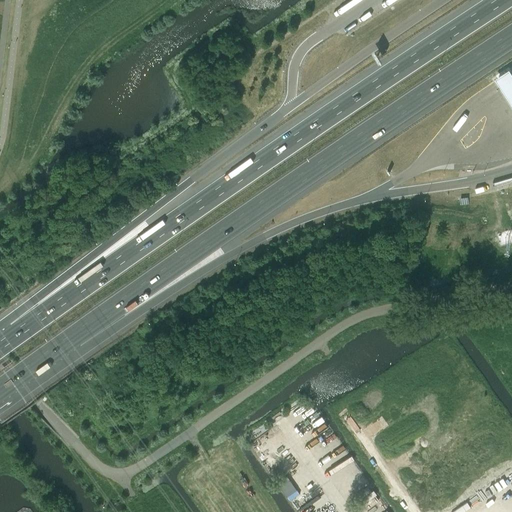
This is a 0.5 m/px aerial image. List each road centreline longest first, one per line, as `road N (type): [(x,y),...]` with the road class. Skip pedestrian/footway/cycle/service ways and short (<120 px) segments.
road 1 (motorway): [(505,0),(6,342)]
road 2 (motorway): [(73,338),(511,40)]
road 3 (motorway): [(290,107),(62,275),(6,342)]
road 4 (motorway): [(73,338),(287,225),(363,199)]
